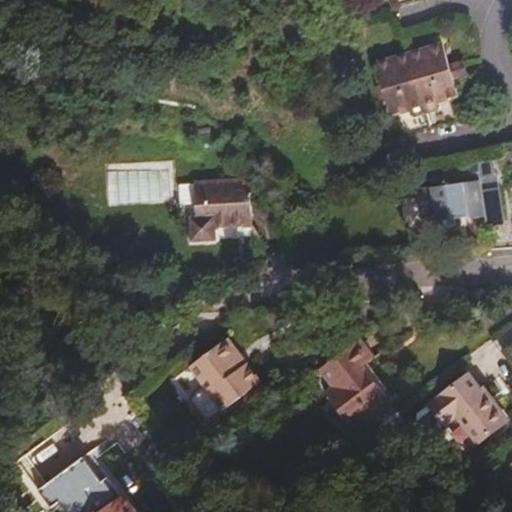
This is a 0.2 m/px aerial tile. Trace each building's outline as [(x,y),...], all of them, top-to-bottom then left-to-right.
[(405,0),(380,0),(383,9),(394,6),(406,3),(405,0)] [(437,44),(403,53),(424,132),(438,128),(452,125),(445,98),(451,96),(447,80),(443,65),(437,44)] [(403,53),(369,62),(384,117),(393,115),(399,139),(409,136),(424,132),(403,53)] [(458,61),(443,65),(447,80),(462,76),(458,61)] [(486,161),(419,171),(421,189),(408,190),(411,216),(427,227),(436,226),(446,225),(446,218),(450,218),(450,214),(460,214),(461,218),(476,216),(478,226),(496,223),(486,161)] [(237,177),(182,184),(187,222),(183,223),(186,246),(211,243),(210,229),(226,227),(243,225),(237,177)] [(215,345),(182,371),(201,394),(214,411),(251,383),(242,372),(238,367),(235,370),(215,345)] [(350,347),(315,375),(330,393),(319,402),(338,426),(378,394),(368,381),(359,371),(365,366),(350,347)] [(460,374),(425,402),(441,422),(449,415),(471,443),(498,421),(468,383),(460,374)] [(214,411),(201,394),(192,401),(206,418),(214,411)] [(84,456),(36,489),(50,510),(58,504),(63,511),(134,511),(108,473),(99,479),(84,456)]
